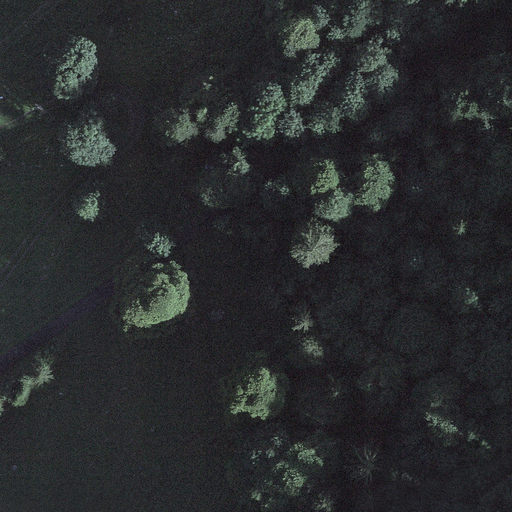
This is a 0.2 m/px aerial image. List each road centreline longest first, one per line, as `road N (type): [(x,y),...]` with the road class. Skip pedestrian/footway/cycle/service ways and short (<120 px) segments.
road 1 (unclassified): [(0,370),(132,283),(481,0)]
road 2 (track): [(0,116),(130,70),(145,80),(150,103),(0,280)]
